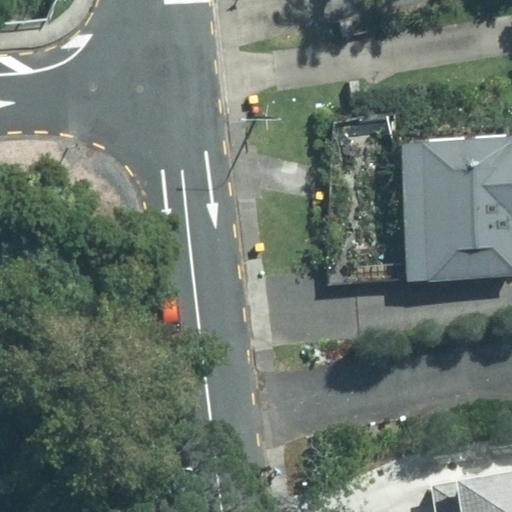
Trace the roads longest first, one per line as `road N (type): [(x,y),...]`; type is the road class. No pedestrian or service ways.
road 1 (residential): [(171,77),(220,511)]
road 2 (unknown): [(171,77),(511,21)]
road 3 (residential): [(0,100),(171,77)]
